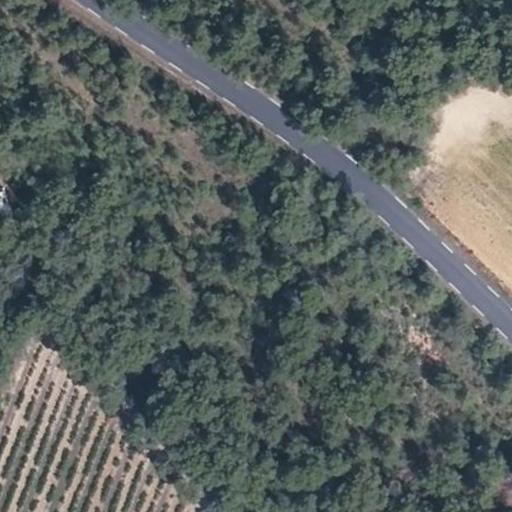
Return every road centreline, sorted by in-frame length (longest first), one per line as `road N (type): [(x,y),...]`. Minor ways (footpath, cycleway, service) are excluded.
road 1 (tertiary): [(95,0),(365,188),(511,324)]
road 2 (track): [(0,185),(44,331),(12,384)]
